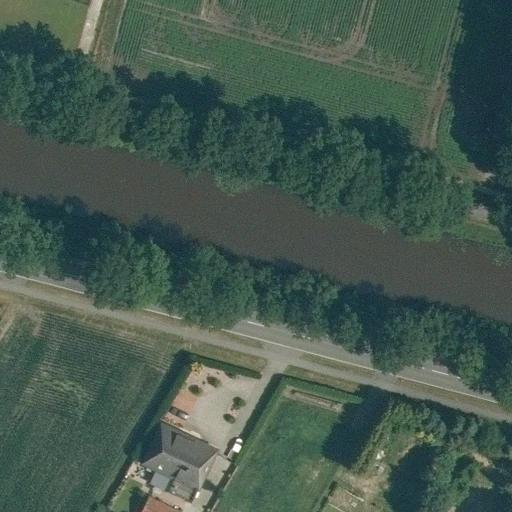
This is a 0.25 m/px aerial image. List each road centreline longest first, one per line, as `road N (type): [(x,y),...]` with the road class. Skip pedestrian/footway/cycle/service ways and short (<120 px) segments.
road 1 (primary): [(0,253),(511,389)]
road 2 (unclassified): [(0,81),(511,216)]
